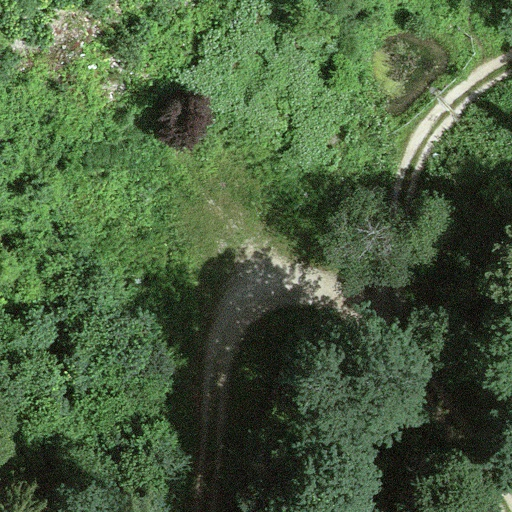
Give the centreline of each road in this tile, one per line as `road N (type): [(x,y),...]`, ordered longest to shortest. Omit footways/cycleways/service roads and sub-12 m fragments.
road 1 (track): [(506,511),(469,440),(388,324),(305,281),(254,290),(215,363),(200,511)]
road 2 (track): [(388,324),(389,195),(429,115),(511,54)]
